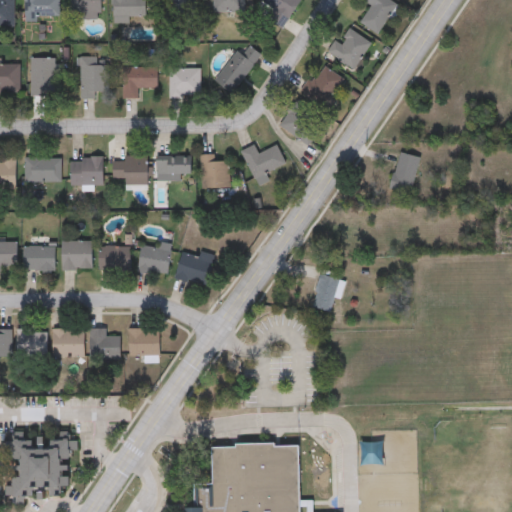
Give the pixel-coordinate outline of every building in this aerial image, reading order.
[(0,27),(0,0),(14,0),(14,27),(0,27)] [(25,0),(59,0),(59,16),(25,16),(25,0)] [(71,18),(70,0),(100,0),(101,17),(71,18)] [(113,0),(146,0),(146,16),(130,16),(130,23),(113,23),(113,0)] [(194,0),(194,30),(171,30),(171,0),(194,0)] [(213,11),(213,0),(245,0),(245,11),(213,11)] [(298,0),(283,29),(265,19),(270,9),(259,3),(260,0),(298,0)] [(370,4),(362,0),(395,0),(397,1),(380,34),(360,24),(370,4)] [(335,40),(339,42),(349,28),(371,43),(352,70),(327,52),(335,40)] [(260,55),(232,94),(214,81),(236,50),(242,53),(247,45),(260,55)] [(79,57),(108,57),(108,94),(97,94),(97,98),(79,98),(79,57)] [(29,96),(29,58),(56,58),(56,96),(29,96)] [(0,95),(0,64),(19,64),(19,95),(0,95)] [(309,76),(315,79),(323,66),(343,79),(323,108),(299,92),(309,76)] [(157,67),(157,88),(137,88),(137,98),(122,98),(122,67),(157,67)] [(169,97),(169,69),(199,69),(199,97),(169,97)] [(277,127),(293,103),(321,120),(306,145),(277,127)] [(241,151),(253,145),(257,154),(276,145),(285,164),(265,172),(269,181),(257,186),(241,151)] [(200,155),(215,154),(215,161),(228,160),(229,187),(201,188),(200,155)] [(419,158),(412,195),(392,192),(399,154),(419,158)] [(147,181),(112,181),(112,156),(147,156),(147,181)] [(102,157),(102,185),(70,185),(70,157),(102,157)] [(26,182),(26,158),(61,158),(61,182),(26,182)] [(191,158),(191,179),(156,179),(156,158),(191,158)] [(0,160),(15,160),(15,187),(0,187),(0,160)] [(339,242),(348,218),(368,225),(358,250),(339,242)] [(92,240),(92,269),(62,269),(62,240),(92,240)] [(0,242),(16,242),(16,266),(1,266),(1,273),(0,273),(0,242)] [(168,274),(139,273),(140,243),(169,244),(168,274)] [(22,246),(54,246),(54,271),(22,271),(22,246)] [(130,246),(130,270),(98,270),(98,246),(130,246)] [(207,287),(174,278),(181,252),(214,260),(207,287)] [(331,314),(312,308),(322,275),(341,281),(331,314)] [(84,329),(84,357),(52,357),(52,329),(84,329)] [(89,359),(89,329),(106,329),(106,337),(120,337),(120,359),(89,359)] [(158,356),(128,356),(128,329),(158,329),(158,356)] [(16,330),(46,330),(46,357),(16,357),(16,330)] [(0,331),(10,331),(10,357),(0,357),(0,331)] [(210,446),(235,446),(235,441),(278,440),(279,445),(302,445),(303,511),(186,511),(186,508),(195,508),(195,484),(211,484),(210,446)] [(64,499),(64,489),(72,488),(72,441),(9,441),(9,500),(64,499)] [(331,455),(331,495),(311,495),(311,455),(331,455)]
